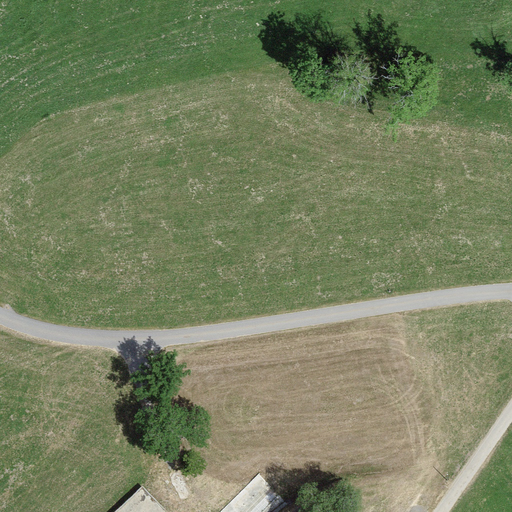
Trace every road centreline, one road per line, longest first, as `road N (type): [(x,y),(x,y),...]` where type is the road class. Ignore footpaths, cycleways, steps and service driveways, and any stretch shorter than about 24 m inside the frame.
road 1 (track): [(511,290),(162,340),(71,339),(0,315)]
road 2 (track): [(511,411),(442,511)]
